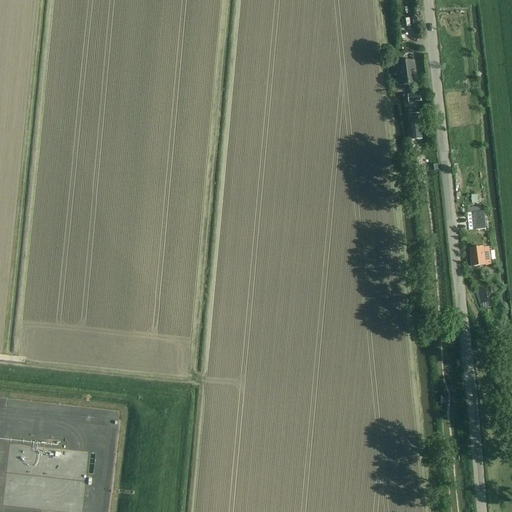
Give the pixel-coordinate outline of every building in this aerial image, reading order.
[(399,63),(401,85),(416,84),(414,61),(399,63)] [(409,103),(421,101),(420,94),(408,95),(409,103)] [(420,113),(410,114),(413,140),(423,139),(420,113)] [(484,212),(473,213),(474,230),(485,229),(484,212)] [(484,247),(470,249),(472,267),(486,265),(491,265),(489,247),(484,247)] [(479,290),(476,291),(477,295),(480,304),(481,304),(489,303),(487,289),(479,290)]
